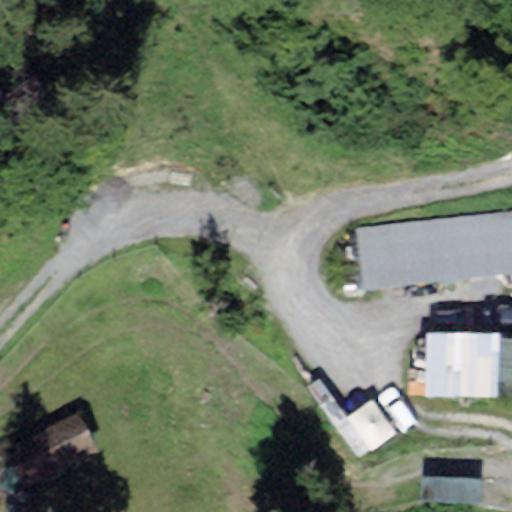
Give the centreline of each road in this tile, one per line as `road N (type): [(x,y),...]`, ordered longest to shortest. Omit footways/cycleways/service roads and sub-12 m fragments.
road 1 (track): [(511,163),(344,207),(304,236),(289,276),(312,328),(379,406),(511,435)]
road 2 (track): [(304,236),(129,220),(0,330)]
